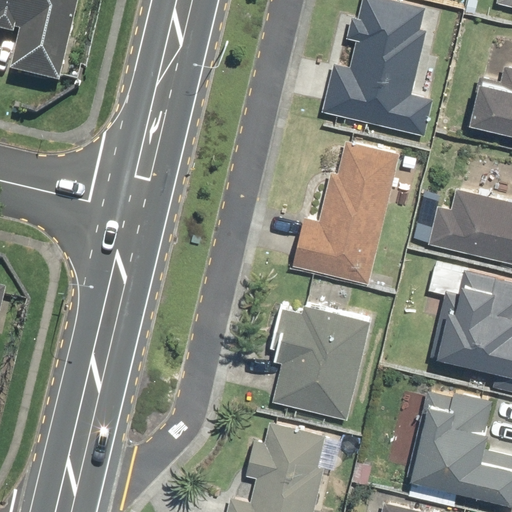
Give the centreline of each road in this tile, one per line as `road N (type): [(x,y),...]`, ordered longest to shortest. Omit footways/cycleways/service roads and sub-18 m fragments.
road 1 (residential): [(283,0),(179,426),(69,473)]
road 2 (secondary): [(126,209),(69,473)]
road 3 (secondary): [(177,0),(126,209)]
road 4 (residential): [(0,180),(126,209)]
